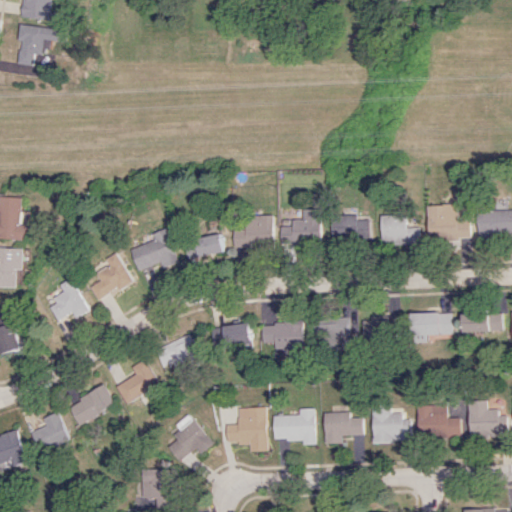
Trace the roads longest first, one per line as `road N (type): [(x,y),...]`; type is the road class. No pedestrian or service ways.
road 1 (residential): [(511,274),(236,283),(199,292),(0,404)]
road 2 (residential): [(511,471),(265,480),(224,497),(217,511)]
